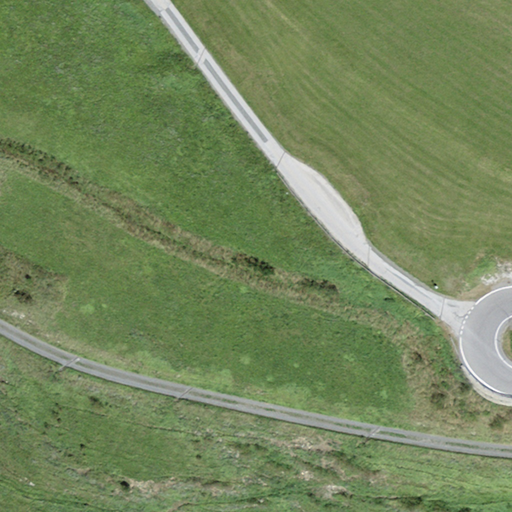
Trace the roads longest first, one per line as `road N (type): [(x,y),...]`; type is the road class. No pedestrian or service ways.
road 1 (track): [(511,435),(55,355),(0,321)]
road 2 (track): [(473,324),(411,294),(155,0)]
road 3 (tertiary): [(511,380),(473,344),(473,324),(511,298)]
